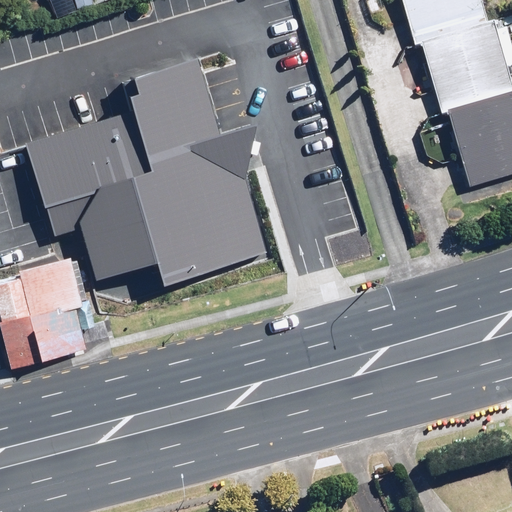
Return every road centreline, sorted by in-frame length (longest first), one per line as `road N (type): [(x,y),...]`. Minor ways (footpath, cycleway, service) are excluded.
road 1 (primary): [(0,413),(511,279)]
road 2 (primary): [(511,360),(0,491)]
